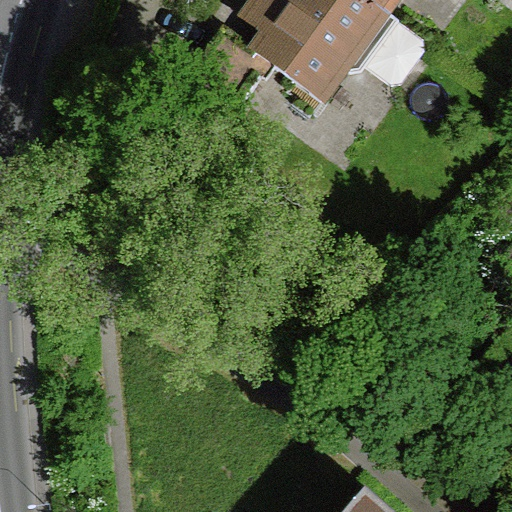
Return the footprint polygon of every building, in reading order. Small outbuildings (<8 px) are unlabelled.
[(279,30),(259,57),(323,103),(356,60),(391,16),(369,0),(263,0),(255,11),(279,30)] [(369,0),(391,16),(400,0),(369,0)] [(427,42),(391,16),(356,60),(392,87),(406,85),(428,55),(427,42)] [(251,91),(206,60),(185,94),(228,123),(251,91)] [(511,402),(511,393),(497,380),(467,412),(511,455),(511,428),(499,416),(511,402)] [(511,402),(499,416),(511,428),(511,402)] [(405,511),(380,490),(360,511),(405,511)]
